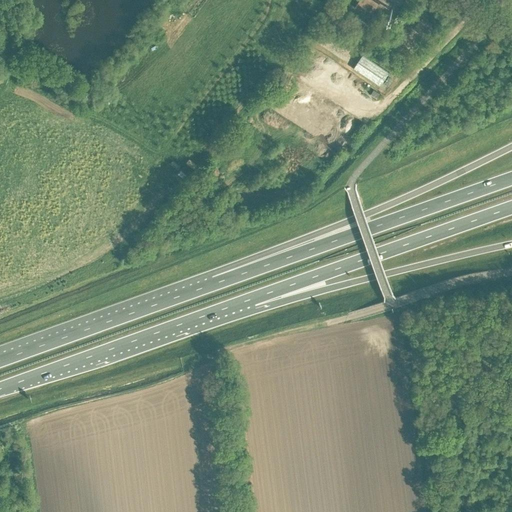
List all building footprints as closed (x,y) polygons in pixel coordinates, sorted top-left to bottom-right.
[(360,0),(356,7),(371,16),(380,1),(378,0),(360,0)] [(358,17),(354,23),(363,29),(366,23),(358,17)] [(428,39),(436,29),(423,18),(415,28),(428,39)] [(381,86),(390,73),(363,55),(354,69),(381,86)] [(380,93),(373,90),(371,94),(377,98),(380,93)]
